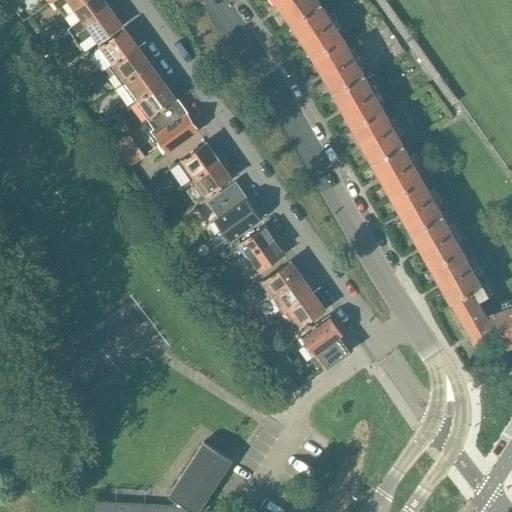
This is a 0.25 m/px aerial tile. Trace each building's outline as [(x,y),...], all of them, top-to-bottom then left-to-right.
[(89,0),(54,0),(53,1),(59,8),(69,1),(76,10),(89,0)] [(82,19),(69,28),(75,36),(77,34),(111,9),(104,0),(89,0),(76,10),(82,19)] [(272,0),(291,26),(320,4),(320,3),(317,0),(272,0)] [(376,0),(452,106),(458,101),(385,0),(376,0)] [(291,26),(312,57),(342,38),(320,4),(291,26)] [(124,26),(111,9),(77,34),(83,41),(93,34),(100,43),(124,26)] [(97,47),(111,66),(138,46),(125,28),(97,47)] [(331,90),(362,72),(347,46),(342,38),(312,57),(313,59),(331,90)] [(111,66),(123,83),(151,63),(138,46),(111,66)] [(164,81),(151,63),(123,83),(136,101),(164,81)] [(382,107),(362,72),(331,90),(350,124),(382,107)] [(177,100),(164,81),(136,101),(149,119),(151,118),(177,100)] [(199,131),(185,110),(177,100),(151,118),(159,129),(148,136),(154,144),(160,139),(169,152),(199,131)] [(401,142),(382,107),(350,124),(370,160),(401,142)] [(109,131),(104,134),(111,145),(116,141),(109,131)] [(128,134),(113,145),(129,168),(145,157),(128,134)] [(220,160),(207,142),(180,162),(192,180),(220,160)] [(420,176),(401,142),(370,160),(389,194),(420,176)] [(233,179),(220,160),(192,180),(205,199),(233,179)] [(440,212),(420,176),(389,194),(409,229),(440,212)] [(142,188),(155,206),(163,201),(150,183),(142,188)] [(244,194),(236,183),(210,201),(218,213),(244,194)] [(262,219),(245,195),(244,194),(218,213),(221,216),(210,223),(217,232),(223,228),(232,240),(262,219)] [(460,247),(440,212),(409,229),(429,264),(460,247)] [(276,239),(266,225),(241,243),(251,257),(276,239)] [(286,253),(276,239),(251,257),(261,271),(286,253)] [(480,281),(460,247),(429,264),(449,299),(480,281)] [(302,277),(291,261),(264,280),(275,296),(302,277)] [(313,291),(302,277),(275,296),(285,311),(313,291)] [(501,332),(493,314),(486,317),(477,301),(488,296),(480,281),(449,299),(451,303),(452,302),(476,345),(501,332)] [(326,310),(313,291),(285,311),(298,329),(326,310)] [(511,305),(493,314),(501,332),(508,346),(511,344),(511,305)] [(344,336),(330,315),(302,335),(325,368),(352,350),(343,337),(344,336)] [(171,505),(94,501),(93,511),(187,511),(189,510),(192,511),(198,511),(233,460),(204,441),(168,496),(174,500),(171,505)]
